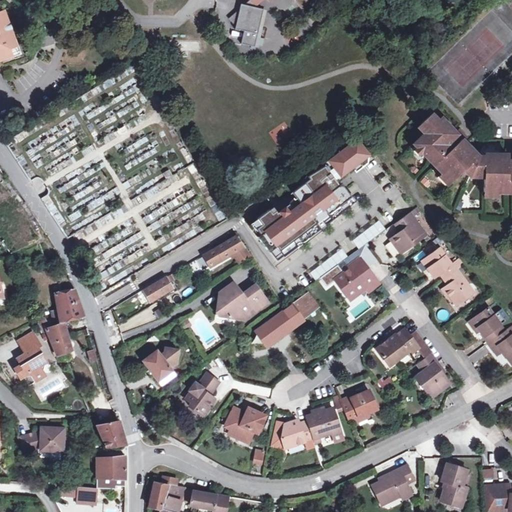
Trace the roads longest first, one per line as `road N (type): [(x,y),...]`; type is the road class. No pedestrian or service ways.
road 1 (residential): [(479,404),(319,481),(261,490),(167,454),(136,457)]
road 2 (residential): [(0,145),(93,309),(136,457)]
road 3 (residential): [(296,396),(401,312),(416,312),(479,404)]
